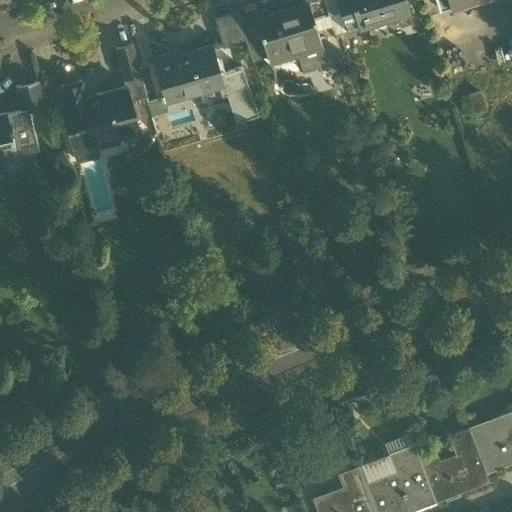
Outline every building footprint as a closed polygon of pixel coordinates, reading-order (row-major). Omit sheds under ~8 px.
[(319,0),(315,0),(308,2),(268,15),(266,9),(254,13),(261,36),(267,55),(295,46),(297,52),(321,45),(317,32),(313,20),(324,16),(319,0)] [(340,13),(336,0),(324,0),(329,15),(329,16),(340,13)] [(345,24),(347,32),(359,28),(358,25),(409,8),(406,0),(336,0),(340,13),(344,25),(345,24)] [(451,7),(448,0),(435,0),(439,11),(451,7)] [(448,0),(451,7),(452,13),(465,8),(464,3),(471,0),(448,0)] [(358,25),(359,28),(359,29),(410,12),(409,8),(358,25)] [(215,18),(223,44),(245,38),(239,18),(237,12),(215,18)] [(245,38),(246,41),(261,36),(254,13),(239,18),(245,38)] [(344,25),(340,13),(329,16),(333,26),(336,36),(347,32),(345,24),(344,25)] [(329,15),(324,16),(313,20),(317,32),(333,26),(329,16),(329,15)] [(261,36),(246,41),(252,60),(267,55),(261,36)] [(116,48),(124,77),(139,73),(131,43),(116,48)] [(164,97),(165,100),(166,100),(218,84),(223,83),(219,72),(212,47),(212,44),(180,53),(179,49),(152,58),(164,97)] [(327,65),(321,45),(297,52),(304,73),(327,65)] [(269,61),(297,52),(295,46),(267,55),(269,61)] [(241,65),(219,72),(223,83),(218,84),(221,93),(225,92),(234,122),(258,114),(241,65)] [(60,103),(73,148),(94,142),(138,129),(126,85),(85,96),(81,79),(60,85),(64,102),(60,103)] [(22,109),(23,112),(29,110),(45,106),(38,80),(15,86),(22,109)] [(469,96),(474,113),(483,111),(477,94),(469,96)] [(165,110),(166,100),(165,100),(164,97),(149,102),(152,114),(165,110)] [(22,109),(6,113),(17,153),(38,147),(34,129),(29,110),(23,112),(22,109)] [(0,169),(20,164),(17,153),(6,113),(6,112),(0,113),(0,169)] [(94,142),(73,148),(77,161),(98,155),(94,142)] [(80,363),(86,367),(90,377),(99,378),(105,370),(101,360),(92,359),(86,355),(80,363)] [(371,389),(353,395),(357,407),(375,400),(371,389)] [(485,471),(511,460),(511,408),(499,414),(504,427),(473,439),(485,471)] [(499,414),(468,426),(473,439),(504,427),(499,414)] [(488,478),(485,471),(473,439),(468,426),(448,433),(455,452),(438,458),(436,451),(419,457),(435,499),(488,479),(488,478)] [(384,439),(388,450),(413,441),(409,429),(384,439)] [(378,511),(399,511),(435,499),(419,457),(413,441),(388,450),(394,467),(366,478),(378,511)] [(394,467),(388,450),(359,461),(360,463),(366,478),(394,467)] [(378,511),(366,478),(360,463),(338,471),(343,484),(344,488),(333,493),(331,488),(311,495),(317,511),(378,511)]
